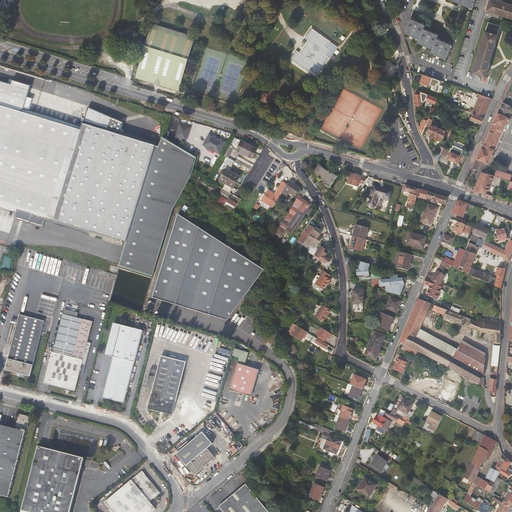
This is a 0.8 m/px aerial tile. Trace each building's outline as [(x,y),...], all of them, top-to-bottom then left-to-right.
[(135,0),(135,17),(156,0),(135,0)] [(473,6),(474,0),(419,0),(465,19),(471,5),(473,6)] [(489,0),(487,9),(511,15),(511,4),(503,1),(503,0),(489,0)] [(425,24),(410,18),(405,31),(420,37),(418,41),(433,47),(432,51),(446,57),(451,46),(453,46),(453,44),(452,44),(437,37),(439,34),(424,28),(425,24)] [(495,43),(501,24),(489,21),(473,71),(485,75),(488,67),(490,68),(492,64),(489,63),(494,47),(496,48),(498,43),(495,43)] [(179,91),(193,36),(151,25),(137,80),(153,84),(153,85),(159,87),(160,86),(179,91)] [(330,42),(311,29),(305,38),(308,40),(300,52),(296,50),(290,60),(309,73),(310,71),(316,75),(329,57),(327,56),(331,51),(325,47),(330,42)] [(430,85),(433,77),(424,74),(421,82),(430,85)] [(0,203),(17,209),(17,212),(15,219),(44,228),(47,219),(127,244),(155,151),(120,140),(121,135),(125,124),(90,108),(83,129),(82,131),(25,114),(26,112),(33,87),(15,81),(14,86),(0,81),(0,203)] [(438,98),(414,88),(416,104),(422,103),(422,101),(425,101),(425,100),(435,104),(438,98)] [(483,117),(492,98),(477,92),(475,97),(478,99),(473,110),(472,112),(473,113),(483,117)] [(511,110),(511,105),(504,101),(501,107),(511,112),(511,110)] [(511,112),(501,107),(499,112),(509,117),(511,112)] [(83,129),(26,112),(25,114),(82,131),(83,129)] [(509,117),(499,112),(474,166),(473,168),(480,170),(484,171),(493,152),(494,153),(495,150),(494,149),(503,130),(505,131),(506,128),(504,127),(509,117)] [(481,123),(483,117),(473,113),(471,118),(481,123)] [(434,138),(439,127),(431,124),(428,132),(431,134),(430,136),(434,138)] [(446,130),(439,127),(434,138),(438,140),(439,137),(442,139),(446,130)] [(189,138),(186,137),(181,134),(172,129),(170,132),(186,142),(189,138)] [(202,146),(219,155),(227,141),(210,131),(202,146)] [(120,140),(155,151),(157,146),(121,135),(120,140)] [(238,138),(233,135),(229,143),(234,146),(238,138)] [(155,151),(127,244),(120,268),(152,277),(174,210),(193,174),(198,157),(164,137),(160,147),(157,146),(155,151)] [(257,148),(238,138),(234,146),(233,147),(233,148),(252,158),(257,148)] [(234,146),(229,143),(225,150),(230,153),(233,148),(233,147),(234,146)] [(458,162),(464,148),(454,144),(448,158),(458,162)] [(223,153),(212,173),(216,175),(227,155),(223,153)] [(252,168),(254,164),(238,155),(236,160),(252,168)] [(225,163),(231,166),(235,160),(228,157),(225,163)] [(314,175),(326,183),(325,184),(330,187),(337,176),(332,173),(332,174),(320,166),(319,167),(318,166),(313,172),(315,174),(314,175)] [(221,179),(228,183),(234,187),(241,176),(228,168),(221,179)] [(495,175),(509,179),(511,173),(496,168),(494,175),(495,175)] [(487,172),(484,171),(480,170),(478,176),(477,175),(477,177),(480,178),(475,189),(480,191),(487,172)] [(204,175),(199,172),(194,180),(196,181),(198,178),(201,180),(204,175)] [(494,175),(487,172),(480,191),(487,193),(488,190),(495,175),(494,175)] [(363,184),(367,178),(349,174),(347,183),(358,186),(359,183),(363,184)] [(287,184),(283,191),(287,194),(289,190),(296,194),(300,187),(295,183),(296,180),(291,177),(287,184)] [(265,195),(276,202),(283,191),(287,184),(283,181),(277,191),(280,193),(277,197),(274,195),(275,193),(268,189),(265,195)] [(225,188),(228,190),(231,192),(234,187),(228,183),(225,188)] [(418,189),(405,184),(403,191),(410,194),(417,196),(418,189)] [(387,199),(390,190),(373,185),(370,194),(368,202),(367,204),(368,205),(369,206),(370,207),(371,207),(372,207),(373,206),(374,205),(376,198),(377,197),(378,197),(379,197),(381,197),(387,199)] [(254,198),(258,190),(254,187),(251,192),(250,191),(248,194),(254,198)] [(304,187),(299,194),(302,196),(303,197),(308,189),(304,187)] [(428,192),(418,189),(417,196),(426,199),(426,200),(426,198),(428,192)] [(435,194),(428,192),(426,198),(432,200),(435,194)] [(299,194),(275,233),(281,237),(284,233),(290,237),(311,204),(309,203),(301,198),(302,196),(299,194)] [(417,196),(410,194),(407,206),(406,210),(413,212),(416,199),(417,196)] [(447,198),(440,195),(438,202),(445,205),(447,198)] [(223,197),(220,202),(232,210),(237,203),(238,204),(242,199),(239,197),(235,202),(229,198),(227,200),(223,197)] [(467,207),(468,204),(459,201),(457,202),(453,213),(463,217),(465,211),(467,207)] [(0,203),(0,206),(17,212),(17,209),(0,203)] [(482,212),(483,209),(468,204),(467,207),(469,208),(472,209),(482,212)] [(436,208),(428,205),(422,221),(429,224),(432,217),(433,217),(436,208)] [(218,322),(227,324),(267,270),(178,216),(152,299),(178,308),(180,303),(204,311),(203,316),(212,320),(218,322)] [(459,222),(451,219),(450,220),(454,222),(453,225),(456,226),(454,232),(462,234),(462,232),(469,235),(473,227),(465,224),(459,222)] [(356,224),(353,236),(365,239),(368,228),(356,224)] [(486,239),(490,231),(476,225),(473,233),(483,237),(486,239)] [(313,231),(306,241),(308,242),(313,235),(318,238),(322,231),(315,227),(313,231)] [(296,243),(301,247),(306,241),(313,231),(308,228),(302,236),(301,235),(296,243)] [(505,229),(497,231),(500,241),(507,239),(505,229)] [(425,237),(410,233),(408,239),(410,239),(408,244),(421,247),(422,242),(424,243),(425,237)] [(442,239),(451,242),(453,238),(444,234),(442,239)] [(367,245),(369,240),(365,239),(353,236),(350,247),(362,250),(364,244),(367,245)] [(509,260),(511,253),(511,241),(506,250),(502,257),(509,260)] [(492,246),(485,243),(483,248),(489,251),(490,251),(492,246)] [(321,246),(314,256),(325,265),(326,263),(330,263),(329,259),(325,257),(327,254),(324,252),(326,250),(321,246)] [(503,251),(492,246),(490,251),(501,256),(503,251)] [(458,269),(466,251),(459,248),(452,266),(458,269)] [(412,255),(399,251),(395,266),(408,270),(412,255)] [(503,280),(506,269),(497,268),(495,278),(490,277),(489,275),(470,268),(476,255),(473,254),(466,251),(458,269),(466,273),(471,275),(477,278),(501,288),(503,280)] [(369,268),(370,264),(361,262),(360,266),(359,270),(357,269),(357,276),(364,275),(365,278),(370,277),(369,268)] [(433,276),(428,273),(426,278),(441,284),(442,281),(442,279),(443,278),(444,275),(437,269),(433,276)] [(30,377),(56,277),(31,270),(5,371),(30,377)] [(329,278),(331,275),(324,271),(315,284),(323,289),(328,283),(329,283),(331,280),(329,278)] [(386,286),(386,291),(400,295),(404,285),(402,285),(402,278),(398,277),(398,275),(391,273),(391,275),(381,279),(381,285),(386,286)] [(439,293),(442,284),(441,284),(426,278),(424,283),(430,286),(427,295),(436,298),(437,298),(438,298),(439,295),(439,293)] [(363,289),(353,289),(353,303),(363,303),(363,289)] [(400,301),(391,297),(386,308),(396,312),(400,301)] [(419,329),(431,303),(419,299),(407,325),(414,328),(411,334),(415,337),(419,329)] [(178,308),(203,316),(204,311),(180,303),(178,308)] [(328,315),(331,310),(323,304),(315,316),(323,321),(327,315),(328,315)] [(441,317),(444,318),(447,310),(435,305),(433,310),(442,314),(441,317)] [(450,311),(459,314),(460,310),(452,306),(450,310),(450,311)] [(467,318),(464,317),(462,315),(459,314),(450,311),(447,310),(444,318),(464,325),(467,318)] [(393,317),(379,312),(377,317),(382,319),(379,326),(388,330),(393,317)] [(50,358),(44,383),(75,390),(79,373),(83,374),(93,333),(90,332),(92,321),(63,313),(53,352),(52,351),(50,358)] [(268,320),(273,323),(277,317),(273,314),(268,320)] [(500,343),(501,322),(480,318),(479,321),(478,321),(477,321),(470,319),(467,326),(475,329),(482,332),(487,333),(493,333),(493,342),(500,343)] [(102,397),(120,402),(124,403),(129,382),(132,382),(133,378),(131,378),(141,334),(144,335),(145,331),(113,322),(105,354),(112,356),(105,384),(102,397)] [(414,328),(407,325),(403,334),(400,341),(405,344),(410,334),(411,334),(414,328)] [(300,327),(294,336),(303,342),(307,336),(308,337),(310,333),(300,327)] [(330,338),(333,334),(321,327),(317,333),(321,336),(320,337),(323,339),(324,338),(326,339),(328,337),(330,338)] [(456,348),(419,329),(415,337),(422,340),(467,364),(484,373),(485,352),(461,339),(456,348)] [(371,345),(379,348),(385,335),(375,331),(369,344),(371,345)] [(415,337),(411,334),(410,334),(405,344),(408,345),(417,350),(432,358),(447,366),(452,369),(461,374),(467,364),(422,340),(415,337)] [(317,343),(327,350),(330,346),(319,339),(317,343)] [(375,358),(379,348),(371,345),(369,344),(365,354),(375,358)] [(406,349),(415,354),(417,350),(408,345),(406,349)] [(499,356),(500,346),(493,345),(491,365),(496,366),(498,366),(499,356)] [(239,357),(239,360),(247,362),(249,351),(234,348),(233,356),(239,357)] [(289,361),(290,359),(292,357),(287,353),(284,357),(289,361)] [(186,361),(161,354),(147,407),(172,414),(186,361)] [(408,359),(400,356),(398,359),(394,368),(403,372),(408,359)] [(252,395),(259,369),(237,363),(230,389),(252,395)] [(481,377),(484,373),(467,364),(461,374),(464,375),(467,377),(473,380),(478,383),(481,377)] [(428,393),(450,405),(462,381),(440,370),(428,393)] [(355,374),(351,384),(353,385),(363,388),(366,379),(355,374)] [(363,388),(353,385),(351,391),(349,396),(358,400),(363,388)] [(403,397),(398,408),(408,414),(406,417),(409,418),(413,412),(410,410),(414,402),(403,397)] [(342,410),(340,416),(341,416),(350,419),(354,409),(345,405),(342,410)] [(390,414),(386,411),(384,415),(395,421),(396,421),(404,425),(406,421),(394,415),(390,414)] [(443,416),(431,411),(426,421),(431,424),(429,427),(436,431),(443,416)] [(30,417),(20,414),(16,429),(0,425),(0,495),(8,497),(25,430),(22,429),(23,427),(27,428),(30,417)] [(379,425),(378,426),(385,431),(386,429),(387,430),(392,422),(383,417),(380,415),(377,418),(376,417),(373,422),(379,425)] [(346,431),(350,420),(350,419),(341,416),(336,427),(346,431)] [(83,458),(91,460),(96,438),(95,436),(55,427),(49,450),(38,447),(29,481),(74,493),(83,458)] [(475,436),(482,440),(485,434),(477,430),(475,436)] [(195,475),(216,458),(208,449),(214,444),(204,432),(177,454),(187,466),(187,465),(195,475)] [(482,440),(480,445),(488,450),(492,452),(497,441),(485,434),(482,440)] [(341,440),(330,436),(325,448),(336,453),(341,440)] [(468,482),(472,485),(474,482),(476,476),(488,450),(480,445),(470,465),(471,466),(465,477),(469,479),(468,482)] [(390,458),(380,451),(375,457),(376,458),(372,464),(381,470),(390,458)] [(503,468),(508,458),(503,454),(495,469),(500,472),(503,468)] [(511,468),(509,467),(511,462),(508,458),(503,468),(511,474),(511,473),(511,468)] [(321,466),(317,476),(327,481),(331,471),(321,466)] [(504,474),(509,477),(511,474),(503,468),(500,472),(504,474)] [(496,482),(498,476),(500,472),(495,469),(493,469),(489,477),(491,479),(496,482)] [(112,511),(151,511),(155,509),(149,502),(160,493),(142,471),(104,502),(112,511)] [(476,476),(474,482),(485,489),(488,484),(476,476)] [(490,491),(493,493),(501,478),(498,476),(496,482),(490,491)] [(488,490),(489,491),(490,491),(496,482),(491,479),(488,484),(485,489),(488,490)] [(376,487),(365,480),(358,492),(369,499),(376,487)] [(29,481),(21,511),(69,511),(74,493),(29,481)] [(315,483),(309,496),(319,500),(324,487),(315,483)] [(255,496),(246,484),(219,507),(223,511),(268,511),(259,500),(256,499),(254,498),(255,496)] [(503,502),(510,507),(511,503),(511,486),(509,484),(501,497),(502,498),(506,492),(505,492),(509,487),(511,489),(503,502)] [(431,507),(438,511),(447,498),(433,490),(430,494),(437,499),(432,506),(428,504),(428,505),(431,507)] [(470,505),(478,510),(484,501),(478,498),(477,500),(467,494),(464,500),(470,505)] [(506,511),(510,507),(503,502),(494,497),(493,500),(498,503),(498,502),(501,504),(497,511),(496,510),(495,511),(506,511)] [(463,511),(465,509),(451,500),(449,503),(457,508),(458,507),(459,508),(459,509),(463,511)] [(478,510),(481,511),(488,511),(492,507),(490,505),(484,501),(478,510)]
